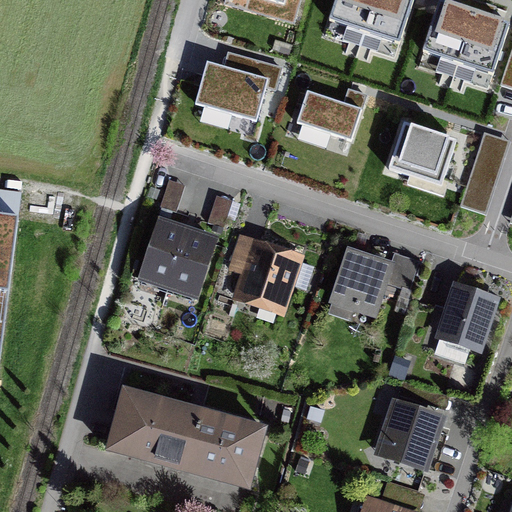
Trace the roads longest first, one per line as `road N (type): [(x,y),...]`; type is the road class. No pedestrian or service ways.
road 1 (residential): [(148,147),(511,271)]
road 2 (track): [(98,325),(170,79)]
road 3 (residential): [(47,511),(98,325)]
road 4 (residential): [(511,340),(454,511)]
